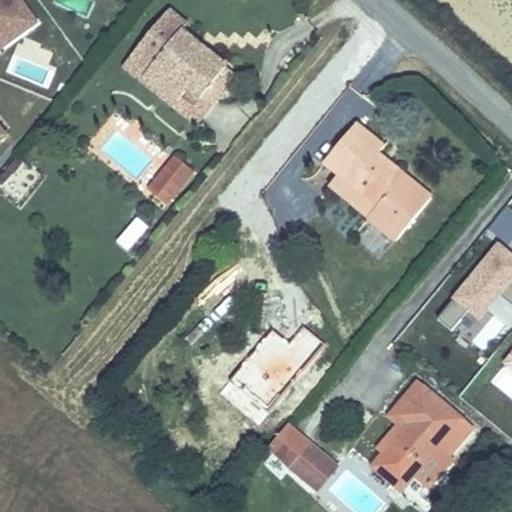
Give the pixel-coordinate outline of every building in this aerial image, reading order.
[(18,0),(0,0),(0,54),(39,27),(18,0)] [(170,10),(123,71),(197,130),(239,76),(184,32),(189,26),(170,10)] [(328,190),(395,243),(432,198),(378,156),(386,146),(357,124),(323,168),(337,179),(328,190)] [(166,210),(194,173),(171,155),(143,191),(166,210)] [(0,178),(0,192),(4,195),(15,180),(4,173),(0,178)] [(129,254),(148,227),(134,217),(115,244),(129,254)] [(511,259),(492,245),(450,303),(481,325),(500,299),(511,307),(511,259)] [(439,321),(452,331),(464,315),(451,305),(439,321)] [(370,470),(402,496),(415,481),(431,492),(456,461),(441,449),(465,420),(417,380),(386,418),(396,427),(376,451),(381,456),(370,470)] [(340,468),(287,425),(269,448),(266,452),(319,495),(340,468)]
